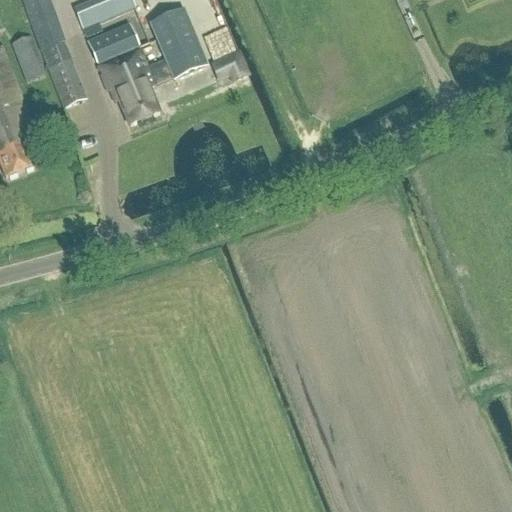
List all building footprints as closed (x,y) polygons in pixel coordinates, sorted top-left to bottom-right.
[(72,65),(51,7),(27,16),(49,75),(64,114),(87,105),(72,65)] [(155,27),(150,29),(166,64),(174,83),(175,87),(209,72),(184,14),(155,27)] [(114,93),(119,106),(130,131),(160,119),(149,93),(155,91),(131,35),(90,52),(108,96),(114,93)] [(45,81),(30,42),(12,49),(26,88),(45,81)] [(0,169),(6,183),(35,171),(30,159),(42,155),(1,51),(0,52),(0,169)]
